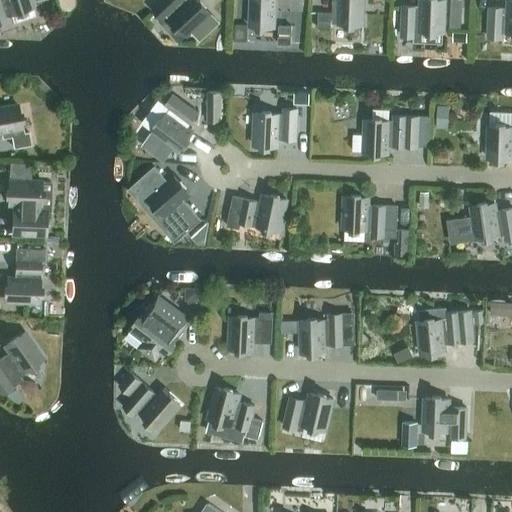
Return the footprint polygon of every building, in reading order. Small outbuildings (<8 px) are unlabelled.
[(0,0),(0,24),(8,22),(6,16),(11,14),(14,24),(36,17),(33,8),(33,7),(31,0),(0,0)] [(168,15),(188,36),(194,30),(202,39),(219,23),(197,0),(190,0),(189,2),(187,0),(164,0),(154,9),(164,19),(168,15)] [(251,0),(251,26),(274,27),(275,0),(251,0)] [(333,0),(333,24),(363,25),(364,0),(333,0)] [(403,6),(402,36),(415,37),(416,31),(444,32),(446,0),(439,0),(421,0),(421,7),(403,6)] [(502,39),(503,33),(511,33),(511,1),(509,1),(508,11),(502,11),(503,8),(491,8),(489,38),(502,39)] [(450,19),(450,28),(462,28),(462,19),(450,19)] [(456,32),(456,42),(468,42),(468,32),(456,32)] [(209,91),(209,120),(222,120),(222,91),(209,91)] [(309,105),(310,93),(295,93),(294,104),(309,105)] [(152,131),(143,144),(165,161),(174,148),(179,151),(194,132),(188,128),(198,113),(174,95),(166,106),(171,109),(154,132),(152,131)] [(0,108),(0,132),(1,133),(3,139),(12,137),(14,149),(32,145),(29,132),(23,133),(18,105),(0,108)] [(257,113),(255,145),(279,146),(279,139),(297,140),(299,109),(286,109),(285,115),(257,113)] [(447,121),(448,111),(439,111),(439,121),(447,121)] [(367,120),(365,152),(389,153),(389,146),(419,147),(430,147),(431,117),(420,117),(396,116),(395,122),(367,120)] [(511,127),(490,126),(489,158),(511,159),(511,127)] [(32,179),(32,164),(26,164),(22,163),(21,178),(32,179)] [(155,165),(131,186),(145,202),(151,197),(169,219),(170,220),(165,225),(179,241),(203,220),(185,200),(191,195),(175,177),(169,182),(155,165)] [(10,181),(9,205),(19,205),(19,211),(16,211),(15,235),(39,236),(46,236),(46,224),(47,211),(51,211),(52,183),(42,182),(10,181)] [(429,207),(429,194),(420,194),(419,207),(429,207)] [(231,208),(228,226),(241,229),(242,223),(281,231),(288,200),(264,195),(263,202),(245,199),(243,211),(231,208)] [(398,237),(399,206),(370,205),(370,198),(346,197),(345,229),(373,230),(373,236),(398,237)] [(511,239),(511,208),(498,211),(496,203),(473,207),(474,215),(458,218),(461,241),(478,239),(506,234),(507,240),(511,239)] [(409,254),(409,243),(396,242),(395,254),(409,254)] [(17,249),(16,278),(8,278),(7,302),(39,303),(41,263),(47,263),(47,250),(17,249)] [(186,303),(188,303),(197,303),(200,303),(200,289),(186,289),(186,303)] [(184,317),(160,299),(149,314),(147,313),(133,332),(147,342),(142,348),(156,359),(161,353),(164,355),(179,336),(173,331),(184,317)] [(503,315),(504,303),(493,302),(492,315),(503,315)] [(472,311),(443,313),(442,309),(426,310),(427,321),(420,322),(423,353),(447,351),(446,344),(474,341),(472,311)] [(484,310),(475,311),(476,323),(485,322),(484,310)] [(261,312),(261,318),(256,318),(232,317),(231,349),(255,350),(255,340),(261,340),(261,343),(273,343),(274,320),(274,313),(261,312)] [(332,320),(303,321),(304,353),(328,352),(327,345),(357,344),(356,314),(331,314),(332,320)] [(404,324),(402,318),(396,314),(388,315),(383,323),(385,330),(391,334),(400,332),(404,324)] [(25,332),(5,346),(9,352),(0,358),(0,390),(2,394),(23,380),(19,375),(43,359),(25,332)] [(414,355),(411,350),(397,356),(400,362),(414,355)] [(158,396),(145,384),(132,372),(119,385),(133,397),(125,406),(135,415),(139,411),(160,430),(181,406),(163,390),(158,396)] [(241,394),(218,388),(209,419),(249,429),(247,435),(260,439),(264,421),(253,418),(256,406),(239,402),(241,394)] [(399,400),(399,391),(377,390),(377,399),(399,400)] [(292,397),(285,426),(298,430),(299,424),(327,430),(334,399),(311,394),(309,401),(292,397)] [(426,398),(425,430),(454,431),(453,437),(467,438),(468,408),(450,407),(450,399),(426,398)] [(181,430),(191,431),(192,421),(182,420),(181,430)] [(404,421),(403,445),(418,446),(418,422),(404,421)]
